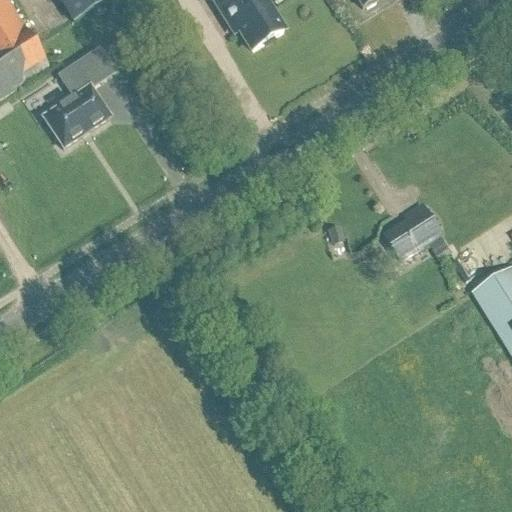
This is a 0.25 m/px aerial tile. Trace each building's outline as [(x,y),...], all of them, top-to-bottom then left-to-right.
[(0,0),(0,102),(47,71),(2,0),(0,0)] [(54,0),(72,28),(112,3),(110,0),(54,0)] [(251,56),(282,37),(269,16),(265,19),(259,10),(254,14),(245,0),(210,0),(229,31),(234,28),(251,56)] [(353,0),(361,13),(364,11),(365,14),(375,8),(373,6),(382,0),(353,0)] [(172,55),(187,46),(180,35),(165,45),(172,55)] [(75,38),(63,53),(75,63),(88,48),(75,38)] [(43,124),(42,124),(43,126),(43,125),(61,153),(62,154),(63,153),(107,124),(108,123),(108,122),(107,122),(90,95),(115,79),(98,54),(57,81),(73,105),(44,124),(43,124)] [(405,221),(407,225),(409,228),(384,244),(399,268),(441,242),(422,211),(405,221)] [(359,224),(344,229),(351,254),(366,249),(359,224)] [(444,250),(434,257),(439,266),(450,259),(444,250)] [(511,274),(472,300),(511,362),(511,274)]
